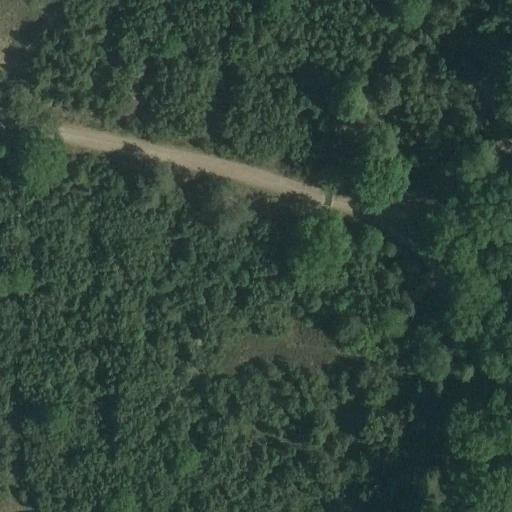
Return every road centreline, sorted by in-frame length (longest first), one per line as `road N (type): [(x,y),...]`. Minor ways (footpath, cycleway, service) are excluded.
road 1 (track): [(395,219),(0,120)]
road 2 (track): [(511,399),(395,219)]
road 3 (track): [(395,219),(511,140)]
